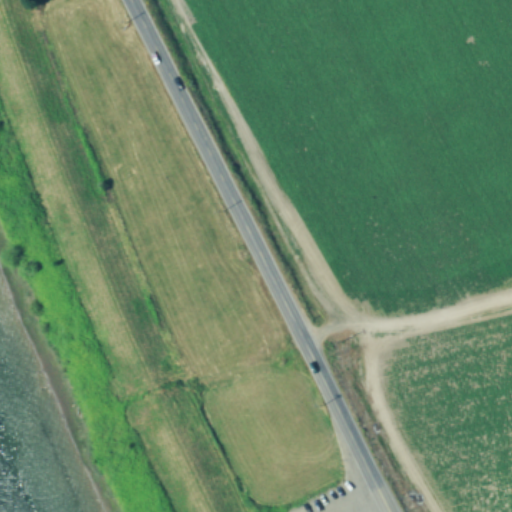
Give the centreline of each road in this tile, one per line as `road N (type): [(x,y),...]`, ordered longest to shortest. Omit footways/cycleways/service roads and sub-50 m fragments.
road 1 (secondary): [(304,335),(130,0)]
road 2 (secondary): [(371,478),(304,335)]
